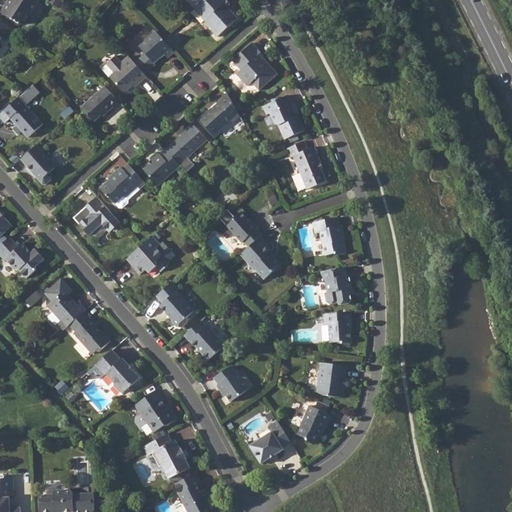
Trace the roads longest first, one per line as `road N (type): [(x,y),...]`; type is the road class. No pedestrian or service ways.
road 1 (residential): [(257,511),(179,373),(0,169)]
road 2 (residential): [(362,197),(382,302),(367,420),(338,458),(260,511)]
road 3 (residential): [(261,0),(316,85),(362,197)]
